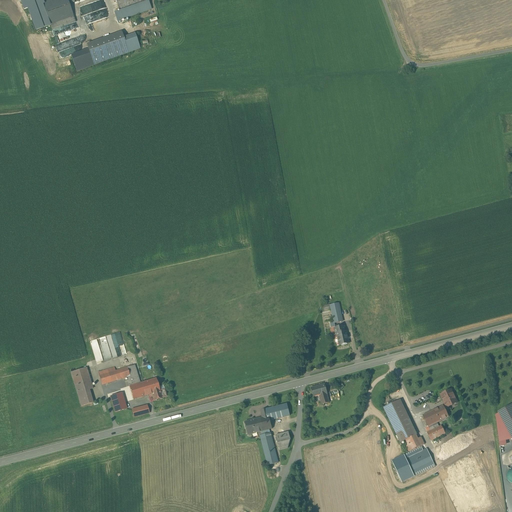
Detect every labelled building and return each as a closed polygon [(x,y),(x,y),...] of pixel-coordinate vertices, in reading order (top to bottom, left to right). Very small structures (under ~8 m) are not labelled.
[(49,26),(74,16),(67,0),(43,0),(39,2),(49,26)] [(115,0),(119,11),(146,0),(115,0)] [(85,23),(109,16),(108,11),(107,8),(83,15),(85,23)] [(82,40),(90,61),(126,47),(118,26),(82,40)] [(339,323),(336,306),(326,307),(326,310),(315,312),(316,320),(329,318),(330,324),(339,323)] [(349,343),(346,331),(345,332),(337,333),(337,334),(339,345),(349,343)] [(106,336),(98,339),(101,347),(105,346),(104,344),(109,342),(106,336)] [(112,365),(94,371),(99,386),(127,377),(129,386),(129,387),(133,400),(152,394),(160,392),(159,391),(156,379),(139,384),(133,363),(113,369),(112,365)] [(90,389),(84,367),(67,372),(77,408),(90,405),(86,390),(90,389)] [(325,384),(311,388),(314,397),(319,396),(321,401),(319,401),(319,405),(329,402),(325,384)] [(160,392),(152,394),(154,401),(162,398),(166,396),(164,389),(159,391),(160,392)] [(443,406),(445,411),(450,408),(449,406),(457,402),(451,389),(441,394),(446,404),(443,406)] [(119,391),(107,394),(112,413),(127,408),(130,418),(148,413),(145,401),(129,405),(129,402),(123,404),(119,391)] [(400,400),(383,408),(399,443),(403,442),(408,452),(421,446),(417,439),(415,435),(416,435),(400,400)] [(257,419),(260,432),(272,429),(270,422),(290,417),(287,404),(260,411),(262,418),(257,419)] [(448,417),(445,411),(443,406),(423,415),(430,431),(427,433),(430,440),(445,433),(443,430),(441,426),(439,427),(437,422),(448,417)] [(498,413),(511,440),(511,406),(498,413)] [(260,432),(257,419),(245,422),(248,435),(260,432)] [(287,444),(285,432),(272,435),(274,446),(287,444)] [(267,434),(256,438),(265,465),(277,462),(267,434)] [(427,449),(405,459),(411,471),(433,461),(427,449)]
